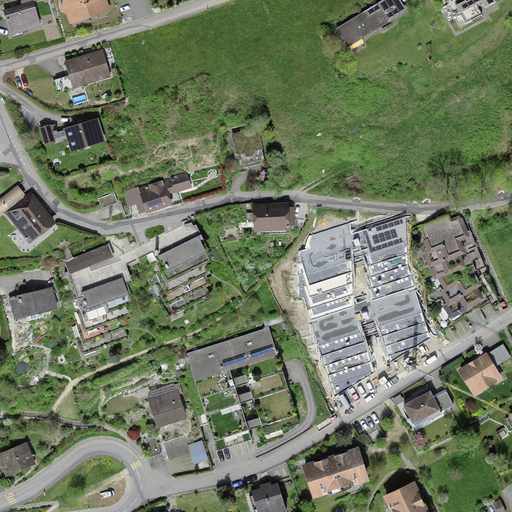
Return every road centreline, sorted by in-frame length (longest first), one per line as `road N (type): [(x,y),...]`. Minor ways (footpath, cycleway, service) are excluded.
road 1 (residential): [(10,138),(51,205),(110,231),(253,198),(429,211),(511,199)]
road 2 (residential): [(511,317),(266,464),(139,494)]
road 3 (residential): [(0,68),(218,0)]
road 4 (residential): [(0,505),(98,449),(130,463),(139,494)]
